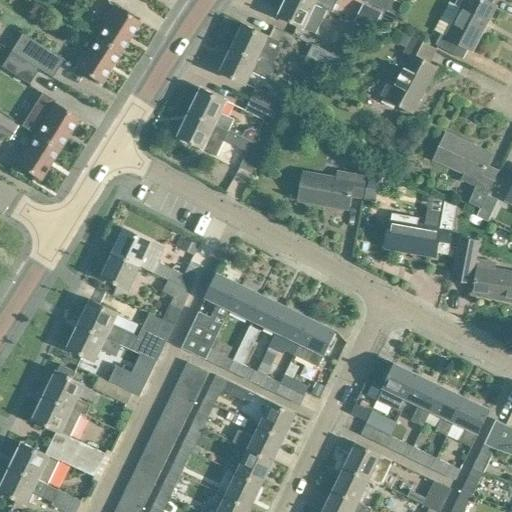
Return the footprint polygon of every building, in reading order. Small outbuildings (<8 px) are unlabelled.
[(327,10),(316,4),(307,0),(286,0),(278,16),(304,28),(305,28),(316,33),(327,10)] [(307,0),(316,4),(333,12),(338,0),(307,0)] [(396,16),(402,4),(394,0),(369,0),(368,3),(396,16)] [(484,0),(459,0),(457,5),(463,8),(447,37),(454,41),(466,47),(472,50),(495,6),(484,0)] [(345,4),(337,18),(351,26),(359,11),(345,4)] [(373,33),(382,14),(363,4),(354,23),(373,33)] [(97,39),(119,53),(138,22),(121,11),(113,5),(103,21),(107,23),(97,39)] [(257,61),(272,68),(284,44),(269,37),(243,24),(232,48),(258,60),(257,61)] [(21,33),(10,51),(38,69),(52,77),(63,59),(21,33)] [(461,58),(466,47),(454,41),(447,37),(441,34),(435,45),(461,58)] [(342,36),(333,55),(343,59),(351,41),(342,36)] [(436,50),(418,40),(413,38),(405,52),(412,55),(396,84),(390,81),(382,96),(385,97),(382,102),(394,109),(397,103),(413,112),(436,68),(429,64),(436,50)] [(99,84),(119,53),(97,39),(87,55),(83,53),(74,68),(82,73),(99,84)] [(337,71),(342,59),(313,45),(307,57),(337,71)] [(275,69),(272,68),(257,61),(258,60),(232,48),(220,72),(246,85),(252,72),(269,81),(275,69)] [(10,51),(1,66),(29,83),(38,69),(10,51)] [(190,112),(229,131),(234,120),(221,113),(226,102),(227,101),(201,89),(190,112)] [(251,100),(280,114),(285,103),(256,89),(251,100)] [(36,135),(58,149),(78,118),(42,94),(22,127),(36,135)] [(264,148),(280,114),(251,100),(245,112),(264,121),(259,132),(254,143),(264,148)] [(229,131),(190,112),(178,137),(189,142),(189,143),(192,145),(193,143),(203,149),(203,150),(216,156),(223,140),(248,152),(250,149),(253,143),(243,138),(229,131)] [(0,134),(9,140),(17,127),(0,117),(0,134)] [(243,138),(253,143),(254,143),(259,132),(252,129),(246,131),(243,138)] [(447,134),(438,152),(435,159),(466,173),(463,179),(477,186),(470,202),(481,207),(498,171),(487,166),(492,155),(447,134)] [(39,180),(58,149),(36,135),(26,151),(22,149),(13,164),(39,180)] [(264,148),(254,143),(253,143),(250,149),(241,167),(252,173),(264,148)] [(363,199),(366,179),(366,177),(338,172),(337,179),(304,173),(299,201),(348,209),(351,197),(363,199)] [(370,175),(367,190),(377,192),(380,177),(370,175)] [(390,228),(386,248),(435,257),(437,246),(449,248),(453,228),(453,224),(457,207),(445,201),(440,229),(418,225),(419,218),(409,216),(392,213),(390,228)] [(113,253),(140,266),(169,280),(191,291),(202,269),(190,264),(185,275),(157,262),(164,248),(125,229),(113,253)] [(181,237),(177,245),(182,248),(182,249),(195,255),(199,244),(186,238),(186,239),(181,237)] [(461,238),(457,260),(453,280),(475,284),(473,295),(511,301),(511,273),(494,270),(495,263),(479,260),(479,262),(475,261),(478,242),(461,238)] [(129,290),(140,266),(113,253),(102,277),(129,290)] [(230,310),(242,285),(218,274),(205,299),(218,305),(211,318),(199,312),(182,348),(206,360),(211,349),(216,341),(230,310)] [(175,326),(191,291),(169,280),(163,292),(173,297),(162,320),(175,326)] [(253,322),(265,297),(242,285),(230,310),(253,322)] [(277,333),(288,308),(265,297),(253,322),(277,333)] [(175,326),(162,320),(150,314),(139,337),(113,325),(118,313),(91,300),(79,325),(122,346),(122,345),(142,354),(141,355),(156,363),(175,326)] [(294,355),(312,319),(288,308),(277,333),(257,372),(253,382),(276,393),(281,383),(267,376),(279,352),(283,354),(285,351),(294,355)] [(312,319),(294,355),(318,367),(336,331),(312,319)] [(116,356),(122,346),(79,325),(68,348),(95,361),(101,349),(116,356)] [(253,382),(257,372),(243,365),(260,331),(250,326),(234,361),(229,371),(253,382)] [(211,349),(206,360),(229,371),(234,361),(211,349)] [(140,397),(156,363),(141,355),(133,373),(118,365),(115,372),(104,367),(99,378),(132,394),(140,397)] [(202,384),(208,373),(187,363),(182,374),(202,384)] [(407,400),(419,375),(395,364),(390,375),(388,374),(387,377),(389,377),(378,400),(401,412),(407,400)] [(45,396),(81,414),(84,415),(89,404),(77,398),(84,385),(73,379),(76,372),(61,365),(57,372),(45,396)] [(197,395),(202,384),(182,374),(176,385),(197,395)] [(281,383),(276,393),(300,405),(308,387),(285,375),(281,383)] [(424,427),(431,411),(443,387),(419,375),(407,400),(419,405),(412,421),(424,427)] [(205,399),(216,404),(222,390),(244,401),(249,391),(216,376),(205,399)] [(126,406),(132,394),(99,378),(93,389),(126,406)] [(192,406),(197,395),(176,385),(171,396),(192,406)] [(454,423),(466,398),(443,387),(431,411),(443,417),(436,431),(448,436),(454,423)] [(69,437),(81,414),(45,396),(34,420),(57,431),(52,443),(100,466),(106,454),(81,443),(69,437)] [(186,417),(192,406),(171,396),(166,406),(186,417)] [(490,410),(466,398),(454,423),(468,429),(461,442),(472,447),(490,410)] [(204,428),(216,404),(205,399),(193,423),(204,428)] [(260,426),(284,437),(296,414),(271,402),(260,426)] [(181,428),(186,417),(166,406),(160,417),(181,428)] [(385,446),(396,422),(373,411),(366,424),(361,435),(379,444),(385,446)] [(176,438),(181,428),(160,417),(155,428),(176,438)] [(501,452),(501,451),(511,428),(511,427),(496,420),(484,445),(495,449),(501,452)] [(408,458),(414,447),(390,435),(397,422),(396,422),(385,446),(408,458)] [(196,445),(204,428),(193,423),(182,446),(198,454),(201,447),(196,445)] [(273,461),(284,437),(260,426),(254,437),(240,430),(234,442),(248,449),(273,461)] [(170,449),(176,438),(155,428),(150,439),(170,449)] [(165,460),(170,449),(150,439),(144,450),(165,460)] [(95,477),(100,466),(52,443),(46,455),(22,443),(11,467),(48,486),(60,461),(95,477)] [(345,468),(370,480),(381,485),(393,461),(357,443),(345,468)] [(206,444),(199,459),(216,466),(222,451),(206,444)] [(484,473),(495,449),(484,445),(473,468),(484,473)] [(197,456),(198,454),(182,446),(171,470),(182,475),(192,453),(197,456)] [(431,470),(437,458),(414,447),(408,458),(431,470)] [(262,485),(273,461),(248,449),(237,473),(262,485)] [(160,471),(165,460),(144,450),(139,461),(160,471)] [(437,458),(431,470),(455,482),(461,470),(437,458)] [(154,482),(160,471),(139,461),(133,471),(154,482)] [(48,486),(11,467),(0,490),(0,491),(27,504),(33,492),(54,502),(52,506),(65,511),(76,511),(81,503),(48,486)] [(358,503),(370,480),(345,468),(334,491),(358,503)] [(472,496),(484,473),(473,468),(461,492),(472,496)] [(170,499),(182,475),(171,470),(159,493),(170,499)] [(149,492),(154,482),(133,471),(128,482),(149,492)] [(250,508),(262,485),(237,473),(226,496),(250,508)] [(143,503),(149,492),(128,482),(123,493),(143,503)] [(423,505),(437,511),(440,511),(451,490),(434,482),(423,505)] [(371,511),(373,510),(358,503),(334,491),(323,511),(371,511)] [(464,511),(472,496),(461,492),(451,511),(464,511)] [(134,511),(139,511),(143,503),(123,493),(117,504),(134,511)] [(163,511),(170,499),(159,493),(150,511),(163,511)] [(248,511),(250,508),(226,496),(220,509),(209,504),(204,511),(248,511)]
